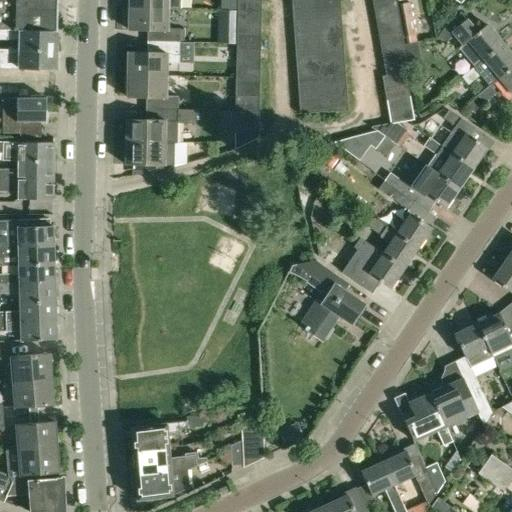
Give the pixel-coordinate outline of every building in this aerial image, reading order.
[(0,0),(0,30),(10,30),(56,32),(56,0),(0,0)] [(180,0),(128,0),(129,8),(167,9),(180,9),(180,0)] [(220,0),(220,11),(237,11),(237,1),(236,0),(220,0)] [(293,0),(302,116),(349,113),(341,0),(293,0)] [(398,11),(395,0),(392,0),(372,4),(375,16),(398,11)] [(237,13),(261,13),(261,1),(237,1),(237,13)] [(155,31),(155,42),(179,43),(179,29),(167,29),(167,9),(129,8),(128,30),(155,31)] [(375,16),(377,28),(400,23),(398,11),(375,16)] [(237,13),(236,25),(260,25),(261,13),(237,13)] [(483,60),(502,44),(486,25),(477,33),(460,13),(448,29),(446,26),(436,39),(444,46),(452,35),(461,47),(457,50),(472,69),(483,60)] [(217,23),(216,43),(234,44),(235,23),(217,23)] [(402,35),(400,23),(377,28),(379,40),(402,35)] [(236,25),(236,37),(260,37),(260,25),(236,25)] [(0,39),(19,40),(19,50),(56,50),(56,32),(10,30),(0,30),(0,39)] [(404,47),(402,35),(379,40),(381,52),(404,47)] [(236,37),(236,49),(260,49),(260,37),(236,37)] [(128,52),(127,75),(165,77),(166,65),(166,63),(179,63),(179,43),(155,42),(155,53),(146,53),(128,52)] [(478,75),(488,87),(490,86),(498,78),(511,67),(511,55),(502,44),(483,60),(472,69),(461,78),(467,85),(478,75)] [(407,59),(404,47),(381,52),(383,64),(407,59)] [(55,69),(56,50),(19,50),(0,49),(0,63),(18,64),(18,69),(55,69)] [(236,61),(259,61),(260,49),(236,49),(236,61)] [(409,72),(407,59),(383,64),(385,76),(405,72),(409,72)] [(236,61),(235,73),(259,73),(259,61),(236,61)] [(511,67),(498,78),(511,94),(511,67)] [(382,77),(384,89),(407,84),(411,84),(409,72),(405,72),(385,76),(382,77)] [(259,73),(235,73),(235,85),(259,85),(259,73)] [(154,98),(154,109),(178,110),(178,96),(165,96),(165,77),(127,75),(127,97),(154,98)] [(407,84),(384,89),(386,101),(409,96),(407,84)] [(235,85),(235,97),(259,97),(259,85),(235,85)] [(488,87),(478,96),(485,104),(496,94),(490,86),(488,87)] [(411,108),(409,96),(386,101),(388,112),(411,108)] [(259,97),(235,97),(235,109),(258,109),(259,97)] [(2,106),(2,134),(14,134),(19,134),(19,122),(40,122),(45,122),(45,118),(45,113),(45,99),(46,99),(46,98),(2,98),(2,106)] [(414,120),(411,108),(388,112),(390,124),(396,123),(414,120)] [(126,119),(126,142),(164,144),(174,144),(177,144),(177,123),(195,124),(196,111),(178,110),(154,109),(153,120),(145,120),(126,119)] [(235,112),(234,121),(258,121),(258,109),(235,109),(235,112)] [(220,112),(220,122),(234,123),(234,121),(235,112),(220,111),(220,112)] [(454,128),(440,147),(471,169),(486,148),(468,136),(473,129),(447,111),(441,119),(454,128)] [(258,121),(234,121),(234,123),(234,132),(258,132),(258,121)] [(370,128),(376,132),(384,137),(396,145),(406,131),(396,123),(390,124),(370,128)] [(375,150),(384,137),(376,132),(334,143),(358,163),(369,146),(375,150)] [(428,138),(422,146),(434,155),(444,162),(436,173),(458,188),(471,169),(440,147),(428,138)] [(53,161),(53,143),(18,142),(18,143),(2,142),(0,142),(0,152),(2,152),(2,161),(53,161)] [(174,144),(164,144),(125,142),(125,165),(173,166),(174,144)] [(53,180),(53,175),(53,161),(2,161),(17,161),(17,169),(0,170),(0,180),(16,179),(53,180)] [(390,173),(384,182),(394,188),(413,202),(428,212),(435,202),(444,209),(458,188),(436,173),(427,166),(424,165),(409,187),(390,173)] [(52,200),(52,199),(53,180),(16,179),(0,180),(0,191),(17,192),(17,200),(52,200)] [(413,202),(394,188),(384,182),(379,190),(408,210),(413,202)] [(409,215),(396,234),(417,249),(430,229),(409,215)] [(417,249),(396,234),(373,219),(366,228),(389,244),(382,254),(403,268),(417,249)] [(0,246),(53,245),(52,226),(19,227),(18,220),(0,220),(0,246)] [(348,263),(341,273),(358,284),(371,293),(379,282),(389,289),(403,268),(382,254),(359,238),(353,247),(357,250),(348,263)] [(0,264),(18,264),(53,263),(53,245),(0,246),(0,264)] [(511,264),(506,260),(492,280),(511,293),(511,264)] [(291,266),(289,272),(307,281),(306,284),(321,293),(322,291),(325,293),(328,294),(321,304),(319,302),(316,300),(309,311),(301,324),(322,340),(339,316),(342,317),(341,318),(347,322),(347,321),(351,323),(356,315),(359,317),(366,308),(363,306),(363,305),(344,292),(334,286),(339,278),(325,269),(314,261),(299,264),(291,266)] [(18,274),(0,274),(0,283),(54,282),(53,263),(18,264),(18,274)] [(20,302),(54,301),(54,282),(0,283),(0,293),(19,293),(20,302)] [(0,312),(0,321),(55,320),(54,301),(20,302),(20,312),(0,312)] [(498,314),(476,324),(486,347),(491,357),(506,350),(511,347),(511,332),(508,335),(498,314)] [(55,339),(55,320),(0,321),(0,331),(20,331),(21,341),(55,339)] [(469,367),(484,361),(491,357),(486,347),(476,324),(453,335),(469,367)] [(34,355),(10,358),(12,383),(51,381),(49,354),(34,355)] [(461,378),(477,412),(479,417),(483,425),(491,413),(472,373),(461,378)] [(428,392),(439,416),(444,427),(477,412),(461,378),(428,392)] [(14,409),(28,407),(53,405),(51,381),(12,383),(14,409)] [(413,441),(435,431),(442,446),(451,442),(444,427),(439,416),(428,392),(407,402),(411,409),(401,414),(413,441)] [(132,450),(132,452),(168,448),(167,435),(179,434),(179,429),(203,426),(202,415),(186,417),(186,421),(131,428),(131,440),(128,442),(129,448),(132,450)] [(17,450),(56,447),(54,421),(15,424),(17,450)] [(302,436),(298,426),(280,434),(284,444),(302,436)] [(241,441),(242,465),(242,468),(263,458),(262,427),(241,427),(241,441)] [(230,446),(231,451),(231,466),(242,465),(241,441),(230,446)] [(394,456),(382,461),(392,484),(413,475),(415,479),(427,474),(424,468),(417,452),(413,443),(403,448),(393,453),(394,456)] [(0,500),(4,502),(6,497),(12,482),(28,480),(28,476),(58,473),(56,447),(17,450),(5,451),(7,473),(0,469),(0,500)] [(168,448),(132,452),(135,477),(191,470),(191,469),(207,461),(205,458),(198,459),(196,453),(184,454),(184,457),(169,459),(168,448)] [(456,451),(444,467),(451,472),(459,459),(456,451)] [(511,469),(489,454),(482,464),(508,482),(511,477),(511,469)] [(382,461),(360,471),(367,486),(370,494),(383,488),(389,500),(394,511),(405,511),(404,511),(392,484),(382,461)] [(436,463),(424,468),(427,474),(436,493),(444,481),(436,463)] [(508,482),(482,464),(476,473),(503,491),(508,482)] [(135,479),(132,481),(132,487),(136,489),(136,500),(172,496),(192,486),(191,470),(135,477),(135,479)] [(427,504),(436,493),(427,474),(415,479),(427,504)] [(6,497),(29,495),(30,511),(63,511),(62,478),(28,480),(12,482),(6,497)] [(354,511),(347,495),(325,505),(327,511),(354,511)] [(454,511),(437,499),(430,509),(433,511),(454,511)]
